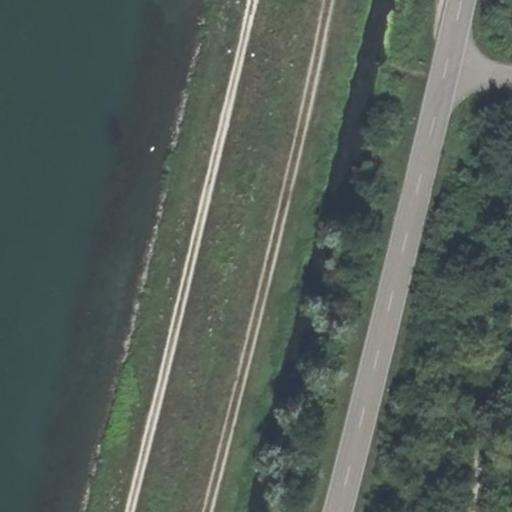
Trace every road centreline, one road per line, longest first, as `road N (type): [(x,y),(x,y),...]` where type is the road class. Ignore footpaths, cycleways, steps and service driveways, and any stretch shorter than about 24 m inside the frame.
road 1 (track): [(254,0),(120,511)]
road 2 (tertiary): [(338,511),(451,58)]
road 3 (track): [(476,511),(511,379)]
